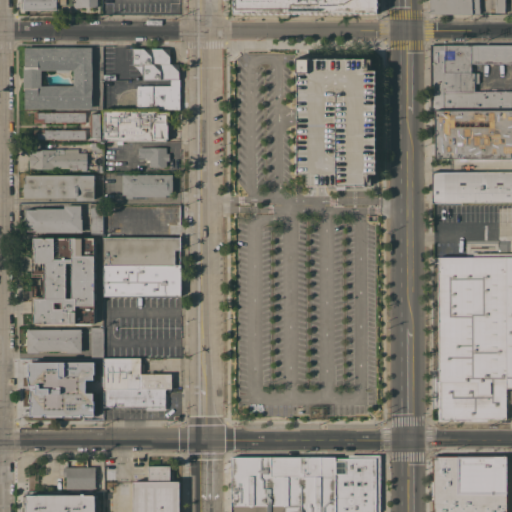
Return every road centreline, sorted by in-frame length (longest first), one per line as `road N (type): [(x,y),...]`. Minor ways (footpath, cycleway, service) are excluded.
road 1 (residential): [(511,30),(0,31)]
road 2 (residential): [(1,511),(2,0)]
road 3 (secondary): [(409,511),(402,30)]
road 4 (tertiary): [(409,440),(0,439)]
road 5 (residential): [(208,307),(201,0)]
road 6 (residential): [(207,511),(208,340)]
